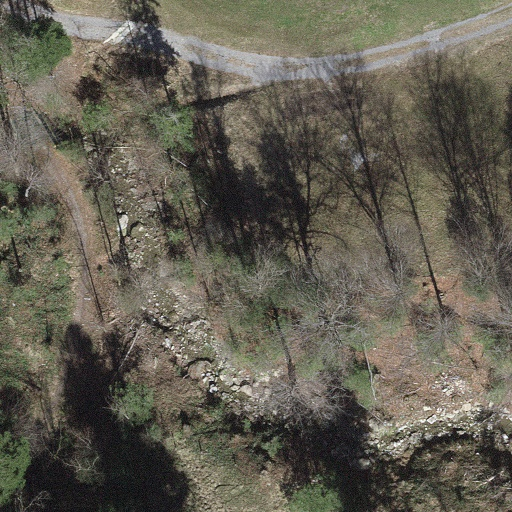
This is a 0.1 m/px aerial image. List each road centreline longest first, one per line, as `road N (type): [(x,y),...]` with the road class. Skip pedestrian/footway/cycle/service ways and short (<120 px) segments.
road 1 (track): [(0,6),(289,71),(437,44),(511,19)]
road 2 (track): [(0,58),(67,169),(92,260),(84,362),(0,502)]
